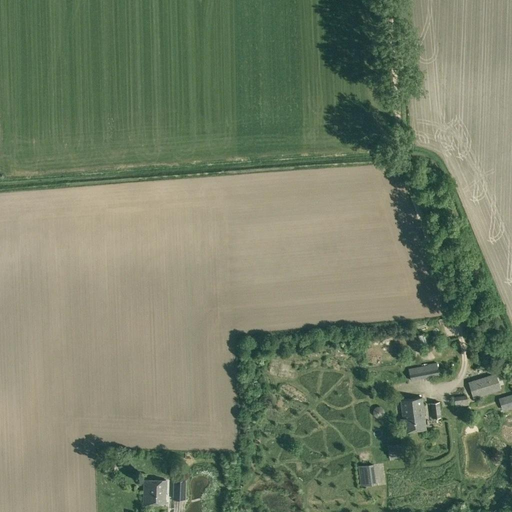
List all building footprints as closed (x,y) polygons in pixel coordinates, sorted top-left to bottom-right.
[(408,369),(411,380),(439,375),(436,364),(408,369)] [(472,381),(477,397),(501,389),(496,373),(472,381)] [(511,395),(500,399),(503,409),(511,406),(511,395)] [(454,397),(455,405),(467,403),(466,396),(456,397),(456,396),(454,397)] [(400,419),(402,432),(426,429),(422,398),(401,400),(403,419),(400,419)] [(430,403),(432,418),(441,417),(439,402),(430,403)] [(388,446),(389,457),(405,455),(404,452),(403,444),(388,446)] [(360,467),(363,485),(377,484),(374,465),(360,467)] [(173,499),(186,499),(186,480),(174,479),(173,499)] [(143,502),(166,503),(166,480),(144,480),(143,502)]
